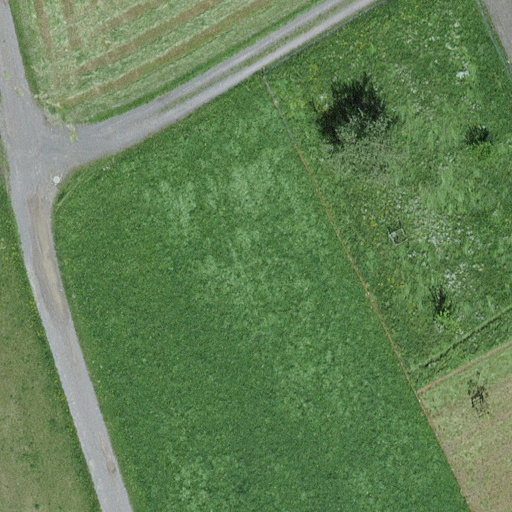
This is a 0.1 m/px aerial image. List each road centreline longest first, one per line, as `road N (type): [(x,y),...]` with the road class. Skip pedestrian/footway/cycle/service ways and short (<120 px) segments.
road 1 (track): [(0,65),(51,304),(117,511)]
road 2 (track): [(0,139),(26,159),(97,142),(183,102),(353,0)]
